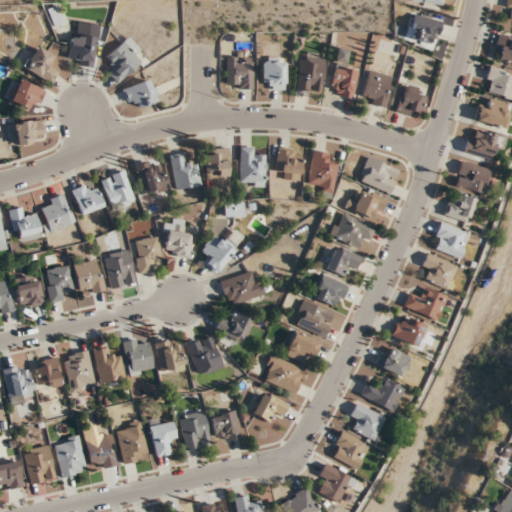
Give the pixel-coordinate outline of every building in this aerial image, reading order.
[(52,25),(64,24),(61,6),(49,8),(52,25)] [(405,40),(432,49),(441,22),(413,13),(405,40)] [(99,26),(76,21),(68,62),(90,67),(99,26)] [(511,64),(511,39),(500,34),(491,56),(511,64)] [(117,82),(139,62),(134,57),(140,51),(127,37),(106,56),(113,64),(106,71),(117,82)] [(23,68),(49,83),(58,69),(49,64),(54,55),(37,45),(23,68)] [(330,95),(353,98),(356,69),(345,67),(347,50),(336,48),(330,95)] [(295,91),(320,94),(324,59),(299,56),(295,91)] [(226,89),(253,89),(253,58),(226,58),(226,89)] [(284,90),(284,58),(260,58),(260,80),(266,80),(266,90),(284,90)] [(482,88),(509,100),(511,93),(511,74),(491,66),(482,88)] [(361,102),(385,107),(390,75),(367,71),(361,102)] [(30,101),(37,105),(44,91),(20,79),(9,100),(26,109),(30,101)] [(419,117),(423,98),(413,96),(415,87),(402,84),(396,113),(419,117)] [(511,106),(482,97),(474,120),(503,130),(511,106)] [(11,145),(34,143),(33,132),(43,131),(43,120),(9,122),(11,145)] [(498,137),(471,128),(463,152),(490,161),(498,137)] [(238,186),(265,186),(265,156),(256,156),(256,147),(238,147),(238,186)] [(276,178),(298,180),(300,150),(278,148),(276,178)] [(227,149),(204,149),(204,178),(227,178),(227,149)] [(330,195),(337,156),(312,151),(306,184),(322,187),(320,193),(330,195)] [(196,161),(186,163),(184,153),(169,155),(174,189),(200,185),(196,161)] [(388,192),(398,170),(368,157),(358,179),(388,192)] [(167,189),(158,158),(134,165),(143,196),(167,189)] [(453,186),(482,195),(490,170),(460,161),(453,186)] [(111,211),(135,201),(122,170),(99,180),(111,211)] [(103,206),(97,190),(90,192),(87,184),(70,190),(79,215),(103,206)] [(376,222),(387,201),(362,188),(351,210),(376,222)] [(472,199),(451,192),(444,215),(465,222),(472,199)] [(75,222),(63,193),(45,201),(48,208),(39,212),(48,233),(75,222)] [(244,216),(244,202),(223,202),(224,216),(244,216)] [(24,216),(22,206),(7,210),(15,239),(41,232),(35,213),(24,216)] [(0,250),(9,249),(2,212),(0,211),(0,250)] [(373,228),(340,211),(328,235),(356,249),(359,242),(365,245),(373,228)] [(188,256),(189,219),(164,219),(163,255),(188,256)] [(469,232),(439,222),(430,247),(459,258),(469,232)] [(207,256),(202,262),(215,273),(244,239),(233,229),(223,241),(214,233),(200,250),(207,256)] [(133,240),(137,272),(161,269),(157,238),(133,240)] [(354,270),(359,258),(334,246),(323,267),(341,276),(346,266),(354,270)] [(102,256),(109,286),(135,279),(127,250),(102,256)] [(457,265),(426,253),(420,267),(430,271),(426,281),(448,289),(457,265)] [(79,296),(105,290),(98,258),(72,264),(79,296)] [(43,270),(50,303),(69,299),(67,292),(73,291),(68,265),(43,270)] [(263,293),(254,269),(219,282),(228,307),(263,293)] [(22,310),(45,302),(36,274),(12,282),(22,310)] [(346,286),(322,274),(312,296),(336,308),(346,286)] [(0,313),(14,310),(7,279),(0,280),(0,313)] [(418,296),(409,292),(402,307),(435,323),(446,298),(423,287),(418,296)] [(333,313),(303,300),(293,324),(323,336),(333,313)] [(228,322),(221,317),(215,327),(237,342),(252,321),(236,310),(228,322)] [(424,325),(399,315),(391,336),(416,346),(424,325)] [(320,343),(293,331),(283,354),(302,363),(306,353),(314,356),(320,343)] [(185,346),(198,376),(223,366),(210,335),(185,346)] [(186,364),(174,337),(153,347),(165,374),(186,364)] [(128,375),(154,372),(149,344),(139,345),(138,339),(122,341),(128,375)] [(124,379),(120,353),(108,355),(107,346),(92,348),(98,383),(124,379)] [(379,367),(396,377),(408,357),(390,347),(379,367)] [(95,386),(87,351),(61,356),(69,392),(95,386)] [(262,383),(297,394),(305,367),(270,356),(262,383)] [(32,362),(37,390),(48,388),(50,400),(63,397),(56,358),(32,362)] [(2,369),(8,404),(33,400),(27,365),(2,369)] [(391,412),(403,389),(380,377),(376,385),(366,380),(359,395),(391,412)] [(272,412),(280,417),(288,403),(265,389),(251,412),(266,422),(272,412)] [(388,419),(355,401),(348,416),(356,420),(351,430),(375,442),(388,419)] [(209,416),(217,443),(241,436),(234,410),(209,416)] [(184,450),(210,446),(203,411),(178,416),(184,450)] [(148,422),(152,456),(169,454),(168,443),(175,442),(172,419),(148,422)] [(148,458),(140,422),(114,428),(122,464),(148,458)] [(355,470),(369,445),(342,430),(328,455),(355,470)] [(84,439),(90,471),(117,465),(110,434),(84,439)] [(86,472),(78,436),(53,441),(61,478),(86,472)] [(56,480),(50,446),(23,450),(28,485),(56,480)] [(0,489),(22,486),(18,461),(0,464),(0,489)] [(357,480),(325,462),(316,478),(324,483),(319,493),(338,504),(348,486),(352,488),(357,480)] [(320,511),(305,487),(279,504),(284,511),(320,511)] [(511,511),(511,491),(508,489),(492,511),(511,511)] [(235,511),(262,511),(260,502),(250,504),(248,495),(233,498),(235,511)] [(226,511),(221,511),(216,511),(214,503),(200,506),(201,511),(226,511)]
